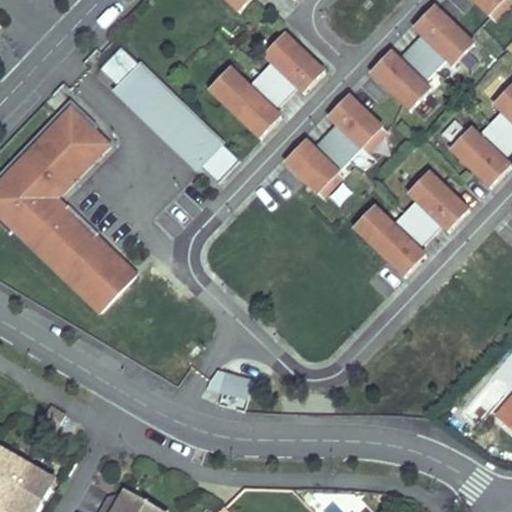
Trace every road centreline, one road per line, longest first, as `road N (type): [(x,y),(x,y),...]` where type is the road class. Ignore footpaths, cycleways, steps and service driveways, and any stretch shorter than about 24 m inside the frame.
road 1 (residential): [(511,503),(429,456),(390,445),(215,436),(132,396)]
road 2 (residential): [(132,396),(0,319)]
road 3 (residential): [(0,106),(102,0)]
road 4 (residential): [(132,396),(64,511)]
